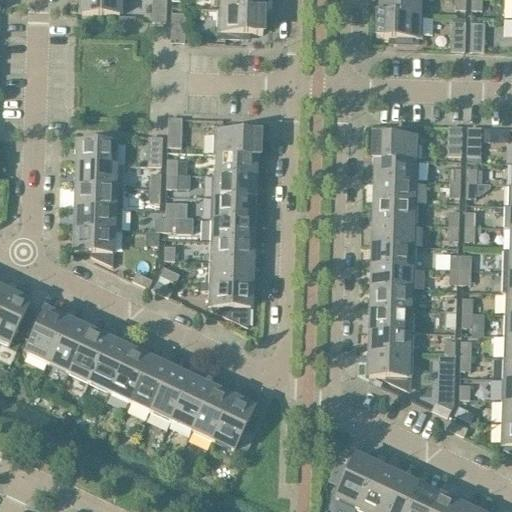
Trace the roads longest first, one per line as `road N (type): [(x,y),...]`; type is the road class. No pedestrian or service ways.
road 1 (residential): [(331,409),(343,88)]
road 2 (residential): [(292,86),(280,385)]
road 3 (residential): [(280,385),(28,264)]
road 4 (residential): [(28,264),(38,0)]
road 5 (residential): [(511,492),(331,409)]
road 6 (residential): [(343,88),(511,94)]
